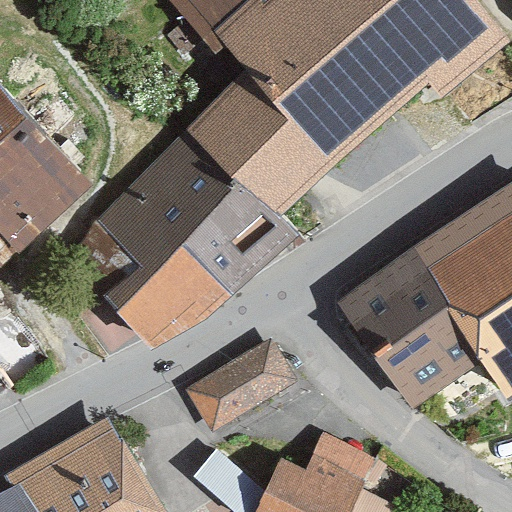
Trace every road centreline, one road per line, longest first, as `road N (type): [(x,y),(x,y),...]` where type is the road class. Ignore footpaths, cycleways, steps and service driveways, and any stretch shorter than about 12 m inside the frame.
road 1 (residential): [(279,294),(0,439)]
road 2 (residential): [(279,294),(369,404),(511,498)]
road 3 (residential): [(511,158),(279,294)]
